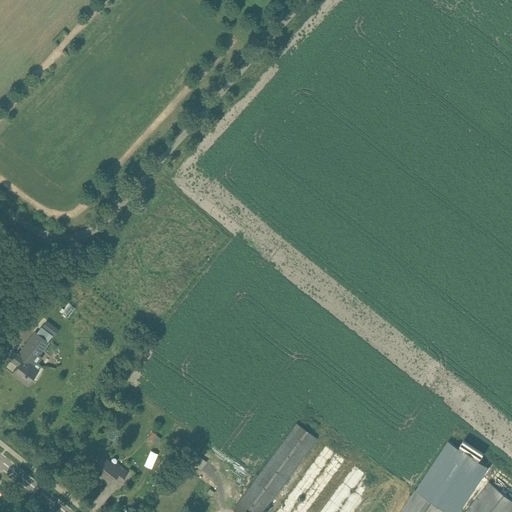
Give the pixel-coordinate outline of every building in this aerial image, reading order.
[(42,327),(54,336),(59,330),(47,320),(42,327)] [(12,373),(27,385),(38,370),(30,363),(37,354),(39,355),(49,342),(35,331),(18,353),(17,352),(11,360),(18,365),(12,373)] [(261,511),(316,438),(296,424),(233,510),(235,511),(261,511)] [(161,441),(166,433),(162,429),(158,435),(146,427),(146,428),(141,425),(124,446),(120,442),(116,447),(129,457),(134,450),(130,447),(134,443),(137,446),(146,435),(152,440),(154,437),(157,439),(161,441)] [(341,439),(282,511),(376,511),(398,485),(389,477),(394,471),(356,440),(350,446),(341,439)] [(448,441),(400,511),(511,511),(511,499),(490,482),(466,511),(445,511),(447,510),(449,511),(459,511),(489,468),(478,461),(458,448),(448,441)] [(102,456),(99,460),(93,468),(110,482),(114,477),(120,481),(127,472),(117,464),(115,466),(102,456)] [(161,459),(157,465),(164,470),(168,464),(161,459)]
